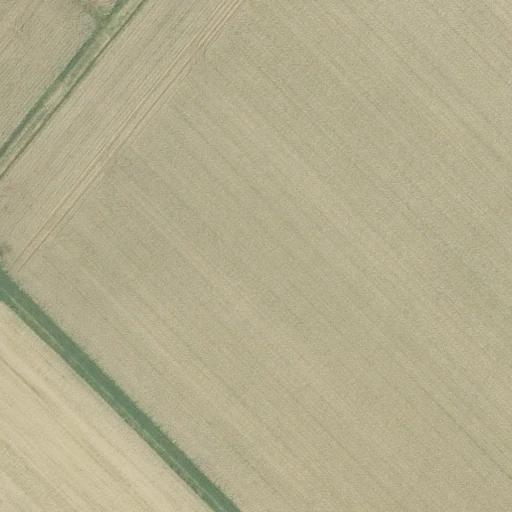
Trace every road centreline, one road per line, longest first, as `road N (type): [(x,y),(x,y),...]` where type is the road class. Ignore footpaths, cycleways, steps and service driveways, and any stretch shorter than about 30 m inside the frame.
road 1 (track): [(0,286),(223,511)]
road 2 (track): [(0,168),(134,0)]
